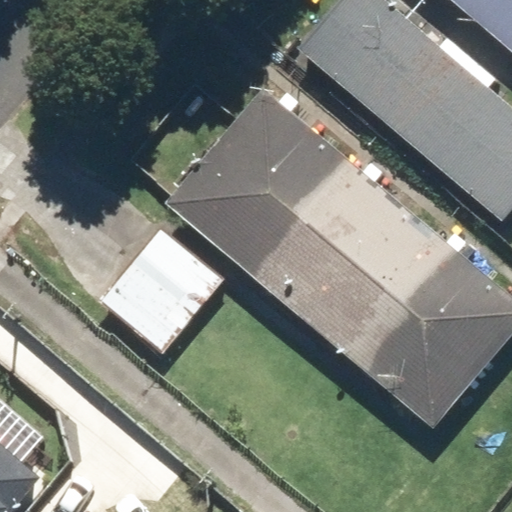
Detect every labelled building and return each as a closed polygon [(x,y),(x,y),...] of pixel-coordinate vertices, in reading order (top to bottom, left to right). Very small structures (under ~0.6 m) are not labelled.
[(511,101),(388,0),(344,0),(304,49),(511,219),(511,101)] [(511,0),(466,0),(511,37),(511,0)] [(511,345),(511,284),(279,90),(181,207),(444,427),(511,345)] [(231,277),(164,226),(106,303),(172,353),(231,277)] [(0,511),(12,511),(51,463),(0,422),(0,511)] [(110,511),(104,506),(98,511),(79,511),(66,498),(52,511),(110,511)]
